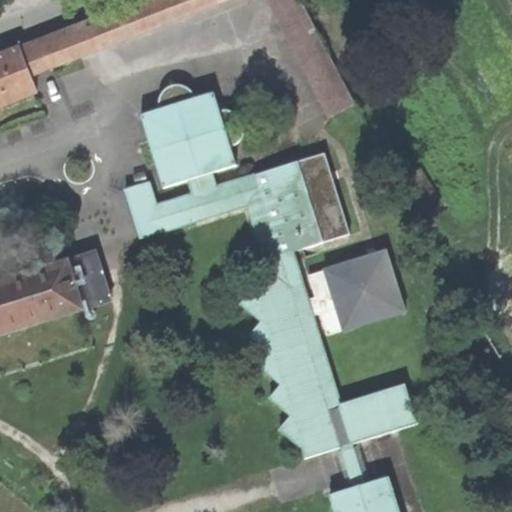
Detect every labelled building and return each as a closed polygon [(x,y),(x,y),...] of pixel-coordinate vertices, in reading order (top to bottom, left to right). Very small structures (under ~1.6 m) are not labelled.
[(227,0),(146,0),(20,49),(31,76),(227,0)] [(356,104),(300,0),(271,0),(332,117),(356,104)] [(0,106),(37,92),(31,76),(20,49),(0,56),(0,106)] [(184,178),(189,192),(154,202),(147,179),(122,186),(137,235),(242,202),(265,267),(239,300),(259,317),(248,331),(269,349),(258,363),(279,380),(267,395),(288,412),(277,426),(298,443),(299,456),(338,444),(350,484),(328,492),(334,511),(397,511),(385,473),(362,480),(350,440),(416,420),(403,382),(349,399),(350,403),(340,406),(313,318),(320,315),(326,333),(341,328),(342,329),(403,310),(382,246),(322,266),(322,268),(307,273),(314,294),(305,297),(290,249),(347,231),(322,151),(214,184),(210,170),(233,163),(227,145),(238,135),(239,120),(230,109),(216,108),(210,90),(192,96),(184,84),(168,84),(157,92),(156,106),(138,112),(160,185),(184,178)] [(93,254),(61,264),(77,313),(109,303),(93,254)] [(0,336),(77,313),(61,264),(0,282),(0,336)]
